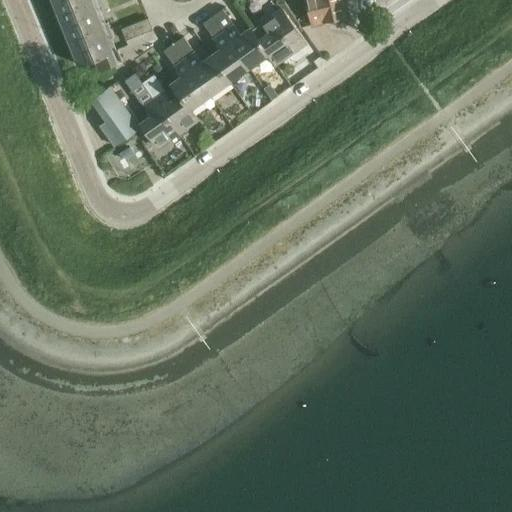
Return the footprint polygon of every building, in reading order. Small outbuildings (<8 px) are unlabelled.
[(99,70),(113,65),(122,61),(118,50),(112,52),(107,39),(114,37),(111,29),(108,22),(101,25),(91,0),(53,0),(80,66),(95,60),(99,70)] [(323,22),(323,23),(331,21),(334,23),(341,22),(343,18),(346,18),(341,0),(305,0),(311,25),(323,22)] [(223,9),(213,16),(249,68),(269,54),(258,40),(259,39),(252,30),(250,27),(240,34),(223,9)] [(252,30),(259,39),(258,40),(269,54),(276,65),(296,50),(286,36),(296,30),(281,9),(252,30)] [(213,16),(203,23),(221,49),(211,55),(230,82),(249,68),(213,16)] [(126,41),(153,30),(148,18),(121,29),(126,41)] [(210,96),(230,82),(211,55),(201,62),(183,37),(173,44),(210,96)] [(171,83),(180,95),(191,110),(191,109),(210,96),(173,44),(164,51),(181,76),(171,83)] [(136,74),(126,81),(132,90),(142,83),(136,74)] [(154,99),(178,134),(198,119),(191,109),(191,110),(180,95),(171,102),(164,93),(166,92),(154,75),(142,83),(154,99)] [(99,110),(117,97),(110,87),(91,100),(99,110)] [(125,108),(117,97),(99,110),(106,121),(125,108)] [(158,148),(178,134),(154,99),(144,106),(151,116),(141,123),(158,148)] [(132,118),(125,108),(106,121),(100,125),(107,136),(132,118)] [(140,129),(132,118),(107,136),(115,146),(140,129)]
